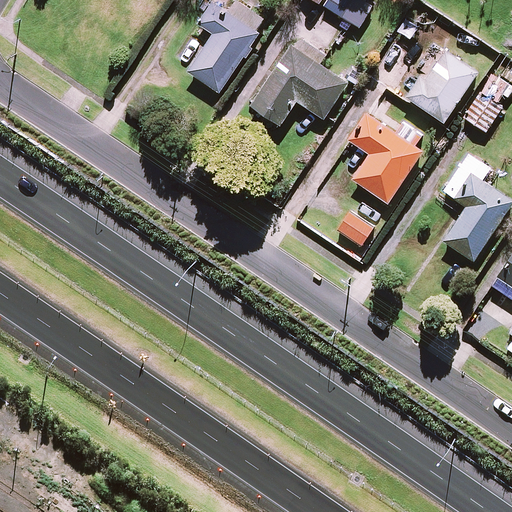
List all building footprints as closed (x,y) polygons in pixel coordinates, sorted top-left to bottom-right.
[(371,9),(356,0),(328,0),(325,6),(359,28),(371,9)] [(259,34),(212,2),(198,23),(213,33),(187,71),(219,93),(259,34)] [(324,55),(298,37),(251,107),(280,126),(297,101),(324,119),(347,84),(318,65),(324,55)] [(501,108),(479,94),(464,118),(487,132),(501,108)] [(422,151),(368,115),(351,142),(369,155),(353,180),(387,203),(422,151)] [(495,171),(469,154),(444,192),(466,207),(443,241),(474,262),(511,204),(511,200),(487,183),(495,171)] [(373,227),(350,212),(337,231),(360,246),(373,227)] [(511,258),(493,286),(511,298),(511,258)]
